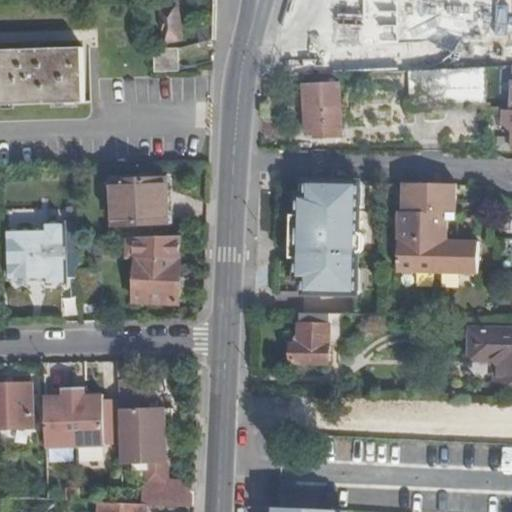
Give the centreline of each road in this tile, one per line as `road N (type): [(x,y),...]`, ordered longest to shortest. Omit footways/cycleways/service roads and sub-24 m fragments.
road 1 (secondary): [(258,1),(238,85),(224,340)]
road 2 (unclassified): [(224,340),(0,344)]
road 3 (secondary): [(224,340),(218,511)]
